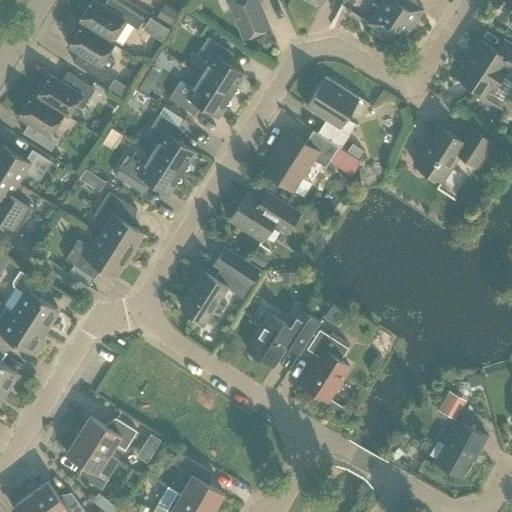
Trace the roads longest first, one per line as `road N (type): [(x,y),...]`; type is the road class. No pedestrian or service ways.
road 1 (residential): [(132,324),(296,63),(317,51),(342,52),(413,86),(471,0)]
road 2 (residential): [(319,434),(132,324)]
road 3 (residential): [(0,472),(108,312)]
